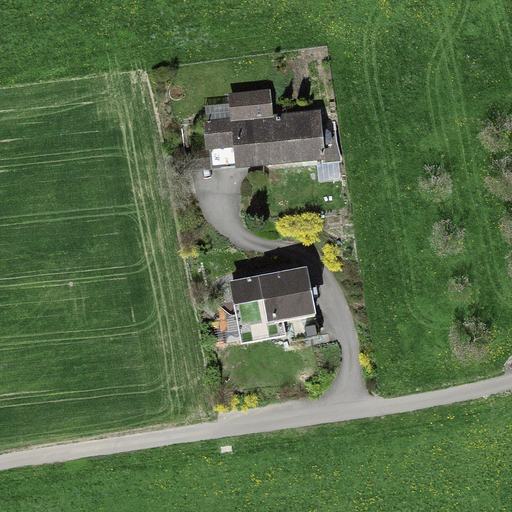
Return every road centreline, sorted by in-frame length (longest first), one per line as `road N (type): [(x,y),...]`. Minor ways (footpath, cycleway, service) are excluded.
road 1 (unclassified): [(0,468),(466,396),(511,382)]
road 2 (unknown): [(353,414),(348,347),(313,256),(238,234),(213,196),(220,170)]
